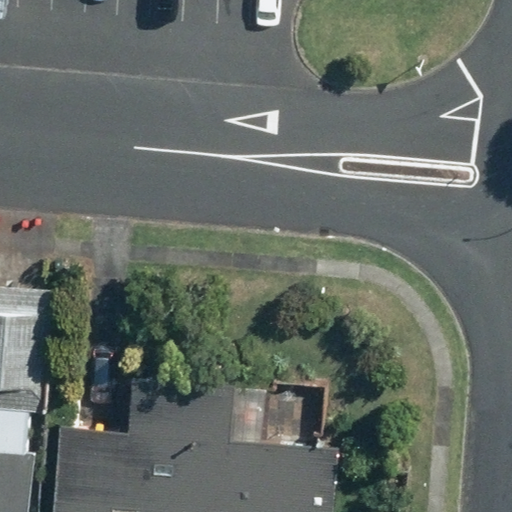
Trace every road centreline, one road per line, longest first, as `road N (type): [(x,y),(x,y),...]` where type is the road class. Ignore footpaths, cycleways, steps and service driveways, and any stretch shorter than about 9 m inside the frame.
road 1 (residential): [(511,230),(0,173)]
road 2 (residential): [(0,98),(511,138)]
